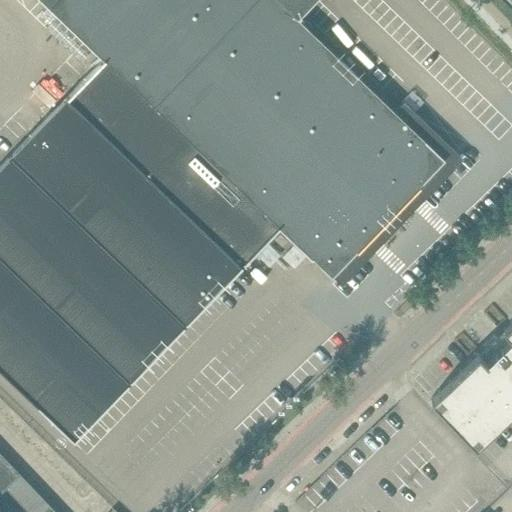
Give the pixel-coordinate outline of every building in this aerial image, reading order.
[(99,62),(0,165),(0,367),(74,439),(280,225),(317,261),(320,264),(332,275),(443,158),(435,150),(440,144),(440,140),(421,122),(418,122),(400,104),(394,111),(298,18),(307,8),(315,0),(44,0),(104,57),(99,62)] [(280,234),(274,240),(282,247),(288,241),(280,234)] [(491,343),(511,364),(511,320),(503,329),(504,331),(491,343)] [(511,411),(511,364),(491,343),(479,355),(478,353),(430,399),(475,446),(511,411)] [(0,511),(0,493),(6,488),(28,511),(56,511),(0,452),(0,511)]
